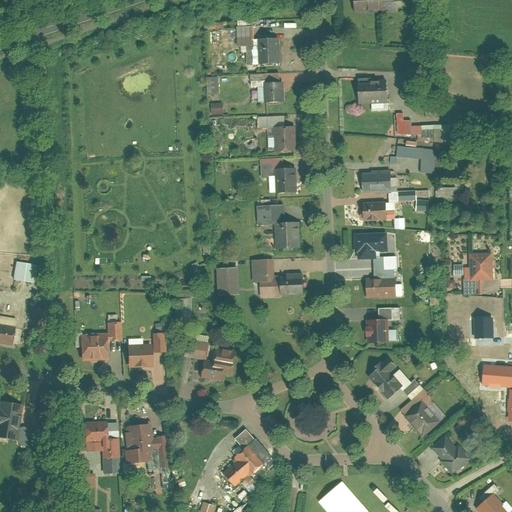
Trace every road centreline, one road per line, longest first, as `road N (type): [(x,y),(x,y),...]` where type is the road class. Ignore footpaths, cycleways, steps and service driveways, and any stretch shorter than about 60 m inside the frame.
road 1 (residential): [(317,0),(332,344),(326,369)]
road 2 (residential): [(0,371),(242,407)]
road 3 (residential): [(242,407),(296,460),(361,460),(384,451)]
road 4 (tertiary): [(129,0),(0,43)]
